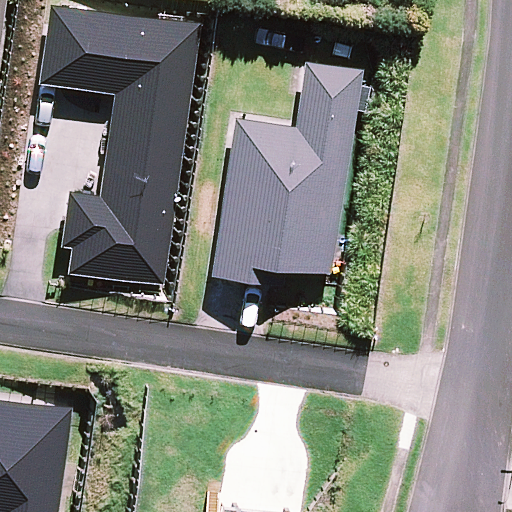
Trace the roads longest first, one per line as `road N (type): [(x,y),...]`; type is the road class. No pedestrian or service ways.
road 1 (residential): [(483,393),(0,326)]
road 2 (residential): [(511,150),(483,393)]
